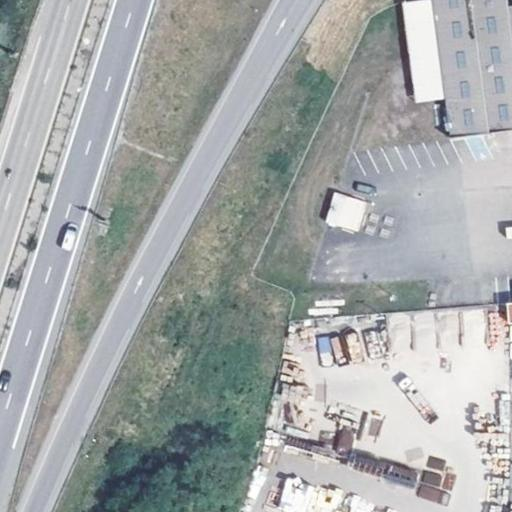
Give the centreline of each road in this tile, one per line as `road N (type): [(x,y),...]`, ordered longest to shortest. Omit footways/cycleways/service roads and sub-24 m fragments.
road 1 (motorway): [(33,511),(110,333),(264,55)]
road 2 (motorway): [(0,429),(132,0)]
road 3 (motorway): [(72,0),(0,231)]
